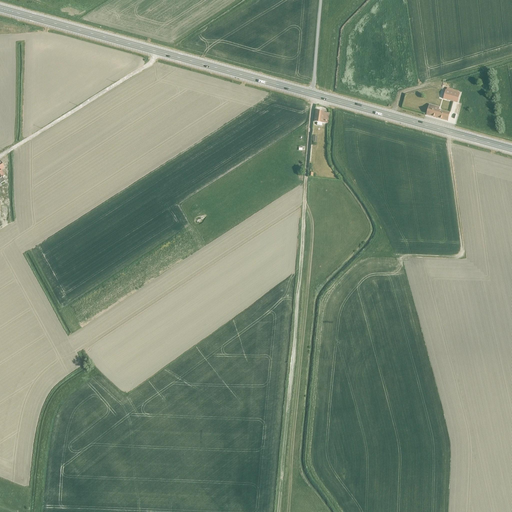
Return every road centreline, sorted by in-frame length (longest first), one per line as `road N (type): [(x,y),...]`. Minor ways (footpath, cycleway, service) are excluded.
road 1 (track): [(275,511),(313,94)]
road 2 (primary): [(0,8),(313,94)]
road 3 (primary): [(313,94),(511,149)]
